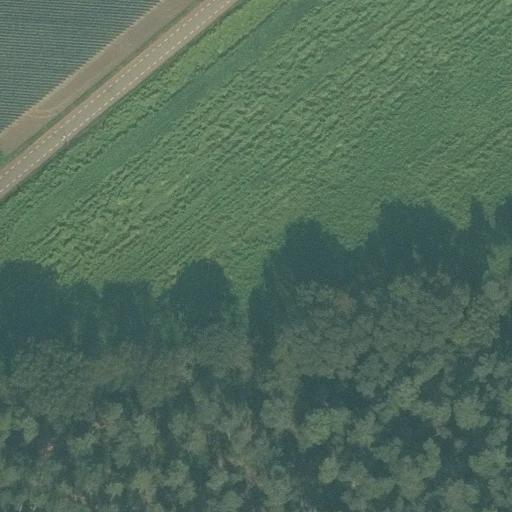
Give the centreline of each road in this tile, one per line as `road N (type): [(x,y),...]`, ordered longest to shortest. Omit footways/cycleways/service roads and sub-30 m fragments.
road 1 (track): [(0,408),(511,284)]
road 2 (tertiary): [(224,0),(0,186)]
